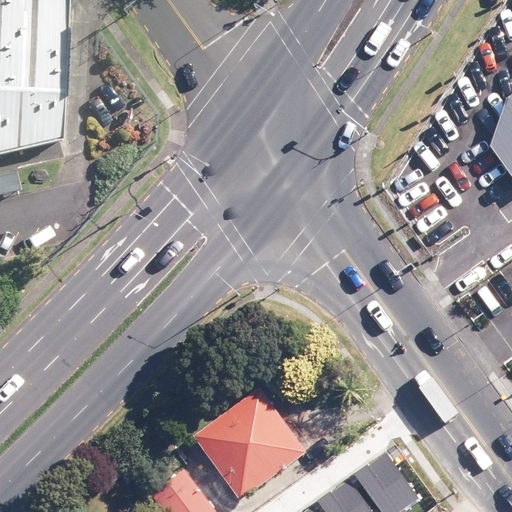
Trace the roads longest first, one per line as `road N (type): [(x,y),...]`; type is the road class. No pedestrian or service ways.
road 1 (primary): [(286,171),(184,303),(0,489)]
road 2 (tertiary): [(286,171),(511,477)]
road 3 (primary): [(0,393),(250,122)]
road 4 (primary): [(395,0),(286,171)]
road 5 (primary): [(250,122),(331,0)]
road 6 (residential): [(170,0),(250,122)]
